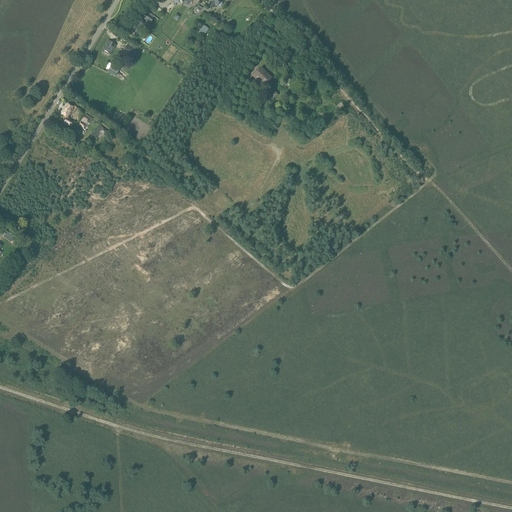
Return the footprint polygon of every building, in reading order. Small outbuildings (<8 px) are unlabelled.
[(146,13),(142,18),(150,24),(154,19),(146,13)] [(136,19),(129,30),(134,33),(136,35),(144,24),(141,23),(136,19)] [(209,29),(202,24),(197,31),(198,32),(197,35),(202,39),(209,29)] [(107,44),(105,47),(104,47),(102,50),(110,55),(116,46),(108,41),(106,44),(107,44)] [(135,51),(130,48),(127,46),(124,50),(119,57),(130,64),(135,57),(138,53),(135,51)] [(109,70),(117,74),(120,69),(112,64),(109,70)] [(271,79),(261,69),(253,76),(264,87),(271,79)] [(292,91),(301,82),(296,76),(293,80),(292,78),(286,84),(292,91)] [(62,113),(68,117),(73,108),(67,104),(62,113)] [(85,116),(82,120),(88,124),(91,120),(91,119),(86,115),(85,116)] [(63,123),(71,128),(74,122),(67,118),(63,123)] [(85,130),(88,124),(82,120),(76,129),(81,132),(83,129),(85,130)] [(107,131),(100,126),(89,139),(93,142),(100,132),(104,136),(107,131)]
